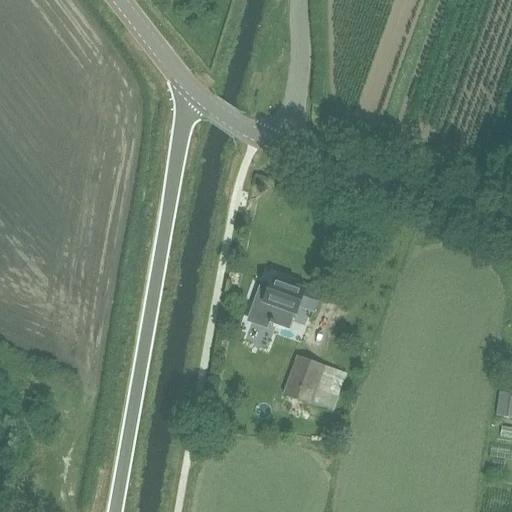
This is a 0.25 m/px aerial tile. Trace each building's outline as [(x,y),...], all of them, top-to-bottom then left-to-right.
[(300,286),(299,289),(295,287),(297,281),(272,272),(271,278),(266,274),(257,283),(245,318),(266,326),(268,321),(288,326),(295,315),(298,307),(313,312),(320,293),(300,286)] [(511,299),(503,299),(501,337),(511,337),(511,299)] [(320,336),(322,358),(346,357),(344,335),(320,336)] [(331,410),(346,372),(297,356),(282,395),(331,410)] [(511,420),(511,379),(500,377),(494,417),(511,420)]
